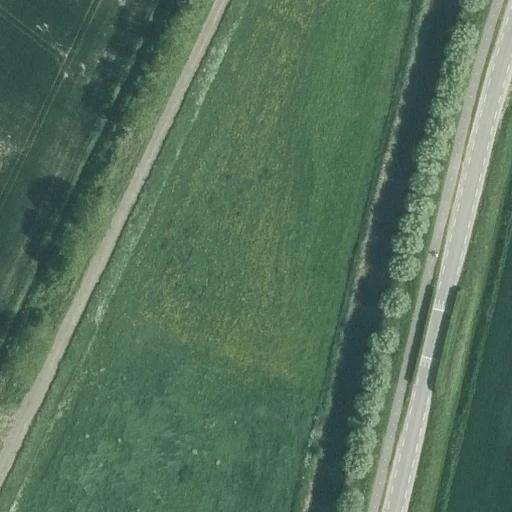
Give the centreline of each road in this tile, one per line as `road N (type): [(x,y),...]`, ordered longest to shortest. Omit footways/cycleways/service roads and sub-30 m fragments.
road 1 (unclassified): [(0,474),(221,0)]
road 2 (tertiary): [(395,511),(511,29)]
